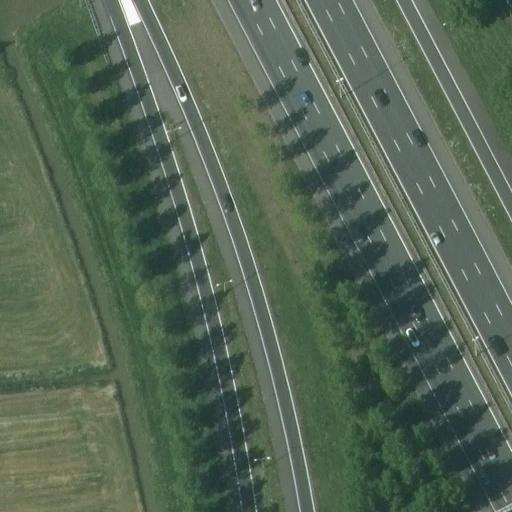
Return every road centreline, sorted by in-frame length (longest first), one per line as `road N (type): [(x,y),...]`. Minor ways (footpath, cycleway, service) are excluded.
road 1 (motorway): [(249,0),(511,502)]
road 2 (motorway): [(134,0),(255,309),(301,511)]
road 3 (motorway): [(111,0),(177,206),(237,511)]
road 4 (motorway): [(511,355),(326,0)]
road 5 (motorway): [(511,209),(401,0)]
